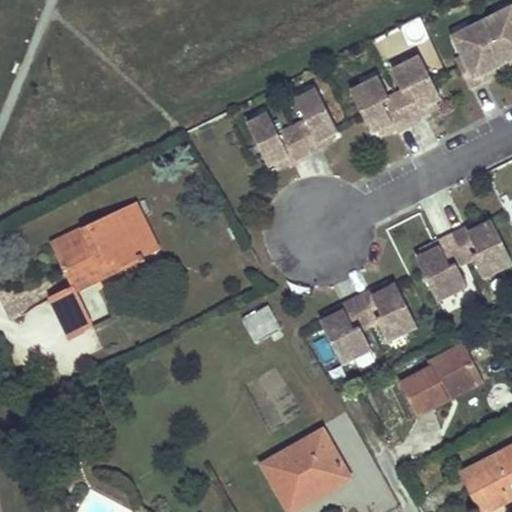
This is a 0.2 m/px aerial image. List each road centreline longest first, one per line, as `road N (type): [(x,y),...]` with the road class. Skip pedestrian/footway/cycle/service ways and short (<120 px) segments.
road 1 (residential): [(511,136),(320,233)]
road 2 (unknown): [(319,323),(398,511)]
